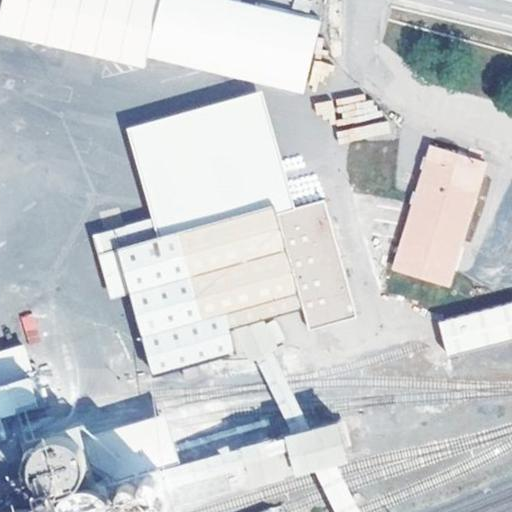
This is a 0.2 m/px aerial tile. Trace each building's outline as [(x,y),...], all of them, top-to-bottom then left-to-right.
[(1,0),(0,6),(0,32),(143,68),(146,58),(160,0),(1,0)] [(226,0),(160,0),(146,58),(308,99),(327,26),(226,0)] [(128,131),(150,219),(93,236),(110,301),(133,293),(153,373),(233,353),(229,328),(307,308),(280,214),(295,210),(261,92),(128,131)] [(389,134),(386,118),(376,120),(371,92),(338,98),(343,129),(336,130),(338,143),(389,134)] [(435,147),(398,270),(450,285),(486,161),(435,147)] [(362,318),(329,202),(295,210),(280,214),(307,308),(313,331),(362,318)] [(511,340),(511,303),(440,322),(450,357),(511,340)] [(20,316),(27,343),(41,339),(34,312),(20,316)] [(0,412),(29,404),(14,351),(0,355),(0,412)] [(338,422),(247,446),(257,482),(328,462),(346,457),(338,422)] [(221,456),(163,474),(171,498),(178,495),(182,506),(232,490),(221,456)]
